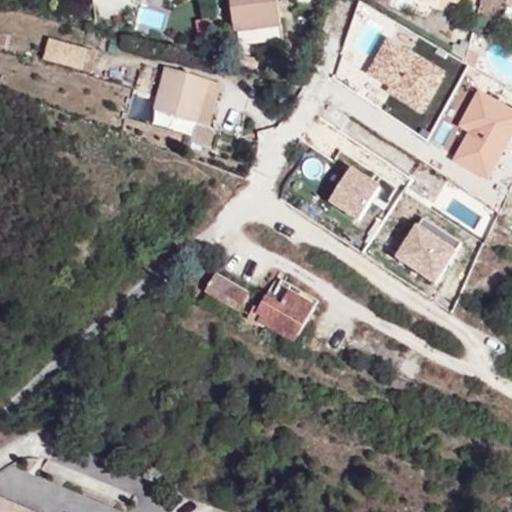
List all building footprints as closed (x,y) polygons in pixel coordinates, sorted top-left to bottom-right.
[(273,28),(269,0),(217,0),(221,34),(273,28)] [(443,13),(447,0),(377,0),(377,2),(414,14),(419,6),(443,13)] [(459,17),(463,2),(459,0),(458,0),(447,0),(443,13),(459,17)] [(487,7),(489,0),(467,0),(464,14),(492,23),(498,11),(487,7)] [(511,14),(511,2),(504,0),(489,0),(487,7),(498,11),(511,14)] [(458,64),(466,37),(458,33),(449,60),(458,64)] [(55,82),(65,58),(20,39),(9,64),(55,82)] [(429,73),(375,41),(356,73),(378,86),(376,90),(407,109),(429,73)] [(179,132),(193,93),(144,74),(129,112),(179,132)] [(507,117),(465,93),(447,125),(457,131),(441,159),(473,177),(507,117)] [(177,152),(183,136),(166,129),(159,145),(177,152)] [(366,188),(338,169),(316,202),(345,220),(366,188)] [(447,243),(409,218),(383,258),(421,283),(447,243)] [(309,326),(325,293),(295,277),(276,309),(309,326)] [(276,309),(217,279),(205,302),(297,350),(309,326),(276,309)]
